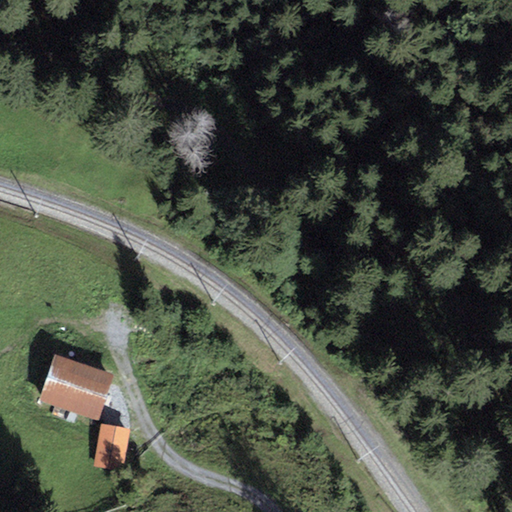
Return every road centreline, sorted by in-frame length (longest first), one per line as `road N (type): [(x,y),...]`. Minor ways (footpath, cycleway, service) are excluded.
road 1 (track): [(511,504),(495,480),(429,220),(366,174),(241,144),(0,27)]
road 2 (track): [(270,511),(167,455),(150,433),(115,341)]
